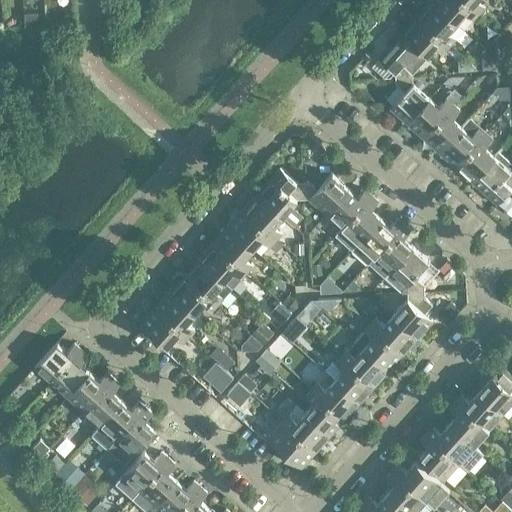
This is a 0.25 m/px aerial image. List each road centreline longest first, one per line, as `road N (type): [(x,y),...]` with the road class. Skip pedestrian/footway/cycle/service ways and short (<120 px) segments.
road 1 (residential): [(298,98),(99,324),(300,511)]
road 2 (residential): [(493,311),(313,511)]
road 3 (residential): [(298,98),(490,269)]
road 4 (residential): [(386,0),(298,98)]
